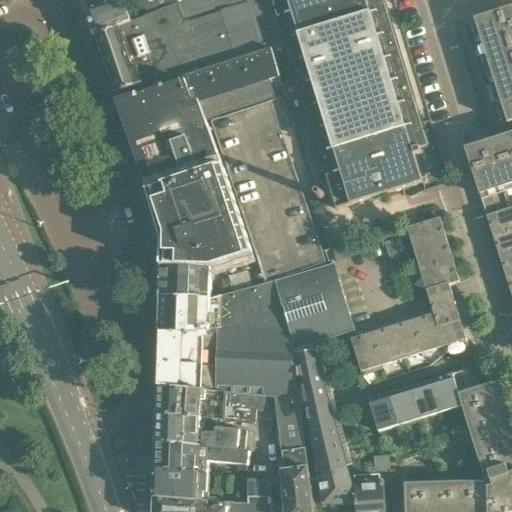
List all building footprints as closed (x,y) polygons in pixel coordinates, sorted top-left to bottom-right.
[(83,0),(87,11),(119,0),(83,0)] [(133,22),(124,0),(119,0),(87,11),(97,37),(120,28),(133,22)] [(133,22),(120,28),(97,37),(117,95),(119,104),(187,82),(185,78),(272,50),(257,0),(188,0),(180,3),(147,17),(133,22)] [(141,0),(147,17),(180,3),(178,0),(141,0)] [(257,0),(272,50),(272,51),(287,47),(337,210),(423,183),(415,156),(422,154),(421,149),(428,147),(421,123),(384,1),(383,0),(257,0)] [(511,30),(511,7),(475,20),(482,40),(511,30)] [(511,30),(482,40),(488,59),(511,51),(511,30)] [(119,104),(150,191),(223,168),(200,104),(280,79),(272,51),(272,50),(185,78),(187,82),(119,104)] [(511,51),(488,59),(494,79),(511,72),(511,51)] [(511,72),(494,79),(500,98),(511,94),(511,72)] [(511,94),(500,98),(507,118),(508,124),(511,122),(511,94)] [(266,284),(326,264),(281,130),(293,127),(283,97),(211,122),(266,284)] [(511,134),(466,149),(481,196),(481,198),(487,217),(511,208),(511,134)] [(254,256),(223,168),(150,191),(148,192),(162,240),(163,243),(163,268),(164,268),(212,270),(254,256)] [(511,208),(487,217),(494,238),(511,232),(511,208)] [(408,229),(408,230),(414,250),(447,240),(440,219),(408,229)] [(511,254),(511,232),(494,238),(500,258),(511,254)] [(453,261),(447,240),(414,250),(421,271),(453,261)] [(385,243),(390,258),(397,256),(393,241),(385,243)] [(511,254),(500,258),(507,279),(511,277),(511,254)] [(402,271),(397,256),(390,258),(394,273),(402,271)] [(453,261),(421,271),(427,293),(450,286),(460,283),(453,261)] [(211,300),(163,298),(159,388),(198,392),(198,391),(207,391),(207,393),(227,395),(257,398),(259,397),(262,399),(265,402),(266,400),(266,395),(276,396),(276,401),(282,453),(283,453),(283,455),(306,451),(298,398),(299,397),(293,351),(301,348),(355,332),(334,265),(266,284),(223,296),(211,300)] [(164,268),(164,269),(157,269),(157,297),(163,297),(163,298),(211,300),(212,270),(164,268)] [(233,292),(252,287),(248,271),(228,277),(233,292)] [(410,298),(410,297),(405,283),(398,285),(402,300),(410,298)] [(434,315),(413,321),(423,354),(444,348),(445,354),(469,347),(453,296),(450,286),(427,293),(431,303),(434,315)] [(413,321),(393,327),(403,360),(423,354),(413,321)] [(393,327),(373,333),(383,366),(403,360),(393,327)] [(383,366),(373,333),(352,340),(362,372),(383,366)] [(314,446),(319,473),(325,505),(357,505),(347,467),(352,466),(353,466),(322,357),(317,358),(315,352),(299,355),(305,391),(309,419),(314,446)] [(474,368),(432,381),(442,414),(468,406),(469,406),(465,393),(480,389),(480,388),(474,368)] [(421,420),(442,414),(432,381),(411,387),(421,420)] [(474,423),(511,412),(502,381),(480,388),(480,389),(465,393),(469,406),(468,406),(474,423)] [(391,394),(401,426),(421,420),(411,387),(391,394)] [(207,391),(198,391),(198,392),(159,388),(158,415),(200,419),(212,420),(255,425),(255,424),(257,411),(235,404),(227,403),(227,395),(207,393),(207,391)] [(369,400),(379,433),(401,426),(391,394),(369,400)] [(262,412),(265,402),(262,399),(259,397),(257,398),(227,395),(227,403),(235,404),(257,411),(262,412)] [(511,415),(511,412),(474,423),(483,453),(511,444),(511,415)] [(202,419),(200,419),(158,415),(157,443),(246,453),(247,453),(249,432),(219,430),(218,430),(217,431),(217,435),(207,434),(205,434),(204,436),(204,448),(200,447),(202,419)] [(453,437),(455,445),(473,440),(471,432),(453,437)] [(437,450),(455,445),(453,437),(435,443),(437,450)] [(245,466),(246,453),(157,443),(156,471),(206,475),(210,475),(209,476),(249,480),(250,466),(245,466)] [(511,444),(483,453),(493,487),(511,481),(511,444)] [(410,451),(412,458),(427,454),(425,446),(410,451)] [(309,468),(306,451),(283,455),(285,472),(283,472),(286,511),(314,511),(308,468),(309,468)] [(397,463),(412,458),(410,451),(394,455),(397,463)] [(355,477),(357,505),(357,511),(386,511),(385,483),(391,482),(389,457),(375,458),(376,469),(370,470),(371,476),(355,477)] [(156,491),(156,497),(205,502),(206,494),(209,494),(209,476),(210,475),(206,475),(156,471),(156,472),(150,471),(150,491),(156,491)] [(249,480),(248,505),(272,506),(271,482),(249,480)] [(492,511),(511,511),(511,481),(493,487),(492,511)] [(492,511),(493,487),(462,488),(462,511),(492,511)] [(462,511),(462,488),(434,489),(435,511),(462,511)] [(435,511),(434,489),(406,490),(406,511),(435,511)] [(210,503),(205,502),(156,497),(155,511),(227,511),(228,509),(210,509),(210,503)]
